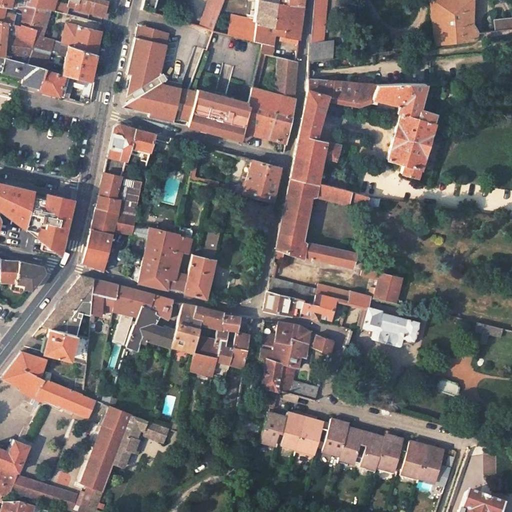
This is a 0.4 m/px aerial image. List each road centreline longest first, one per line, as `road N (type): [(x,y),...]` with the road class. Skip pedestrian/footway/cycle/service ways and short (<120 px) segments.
road 1 (residential): [(254,313),(348,328),(329,409),(511,448)]
road 2 (unclassified): [(67,266),(254,313)]
road 3 (unclassified): [(285,160),(99,112)]
road 4 (residential): [(307,0),(285,160)]
road 5 (residential): [(285,160),(254,313)]
road 6 (residential): [(254,429),(243,426),(254,313)]
